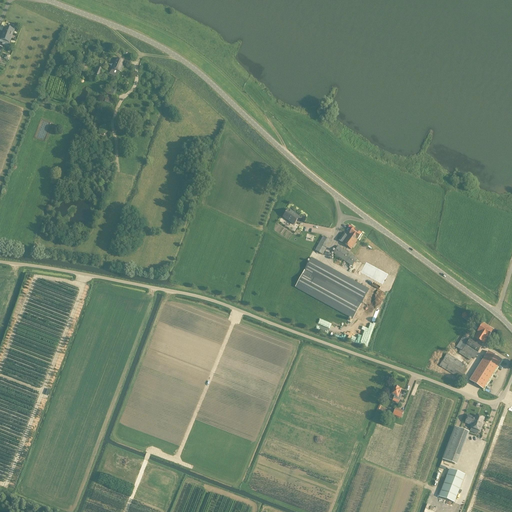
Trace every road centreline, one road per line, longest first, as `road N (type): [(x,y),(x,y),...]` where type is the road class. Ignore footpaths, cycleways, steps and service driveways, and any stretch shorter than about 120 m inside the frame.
road 1 (unclassified): [(495,313),(336,195),(176,53),(48,0)]
road 2 (unclassified): [(0,262),(202,298),(480,401),(499,399),(511,377)]
